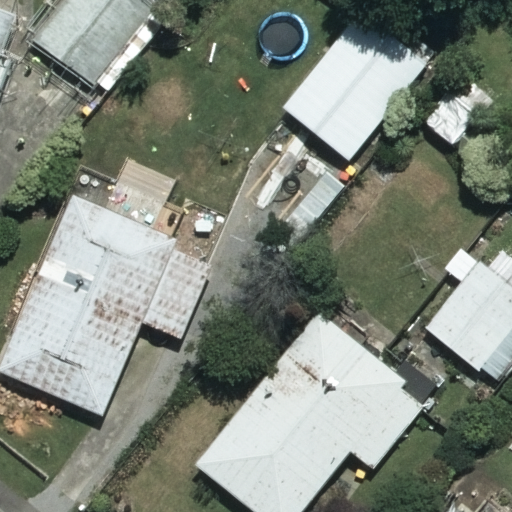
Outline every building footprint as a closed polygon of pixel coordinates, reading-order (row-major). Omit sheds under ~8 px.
[(143,0),(80,0),(45,46),(116,101),(175,24),(143,0)] [(0,101),(33,18),(0,4),(0,101)] [(360,168),(443,53),(394,21),(385,33),(365,20),(293,121),(360,168)] [(199,237),(94,189),(10,377),(116,425),(157,333),(191,348),(224,273),(190,257),(199,237)] [(511,380),(511,286),(491,269),(438,336),(505,389),(511,380)] [(425,391),(335,318),(211,473),(260,511),(321,511),(364,458),(386,476),(433,417),(416,403),(425,391)]
